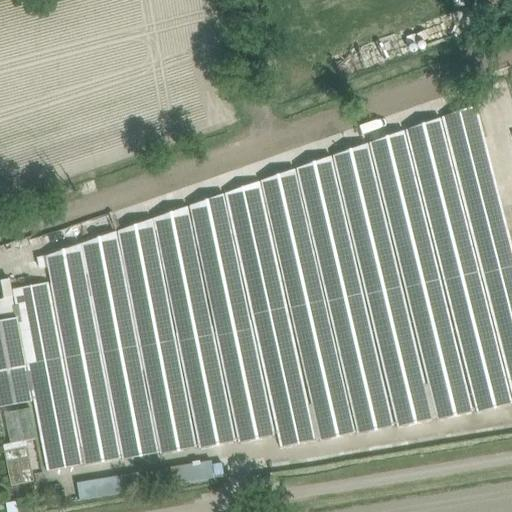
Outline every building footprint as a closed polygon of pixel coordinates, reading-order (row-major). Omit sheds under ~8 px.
[(10,268),(9,282),(44,282),(44,269),(10,268)] [(0,300),(0,407),(31,401),(12,298),(0,300)] [(4,451),(11,486),(33,482),(27,447),(4,451)] [(210,460),(76,484),(79,501),(84,500),(213,477),(210,460)] [(16,511),(14,501),(5,502),(6,511),(16,511)]
